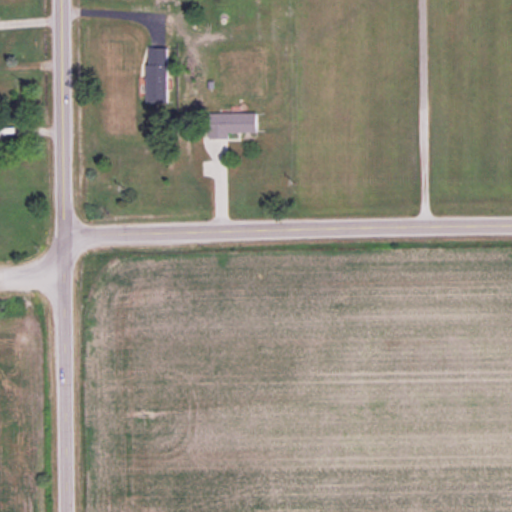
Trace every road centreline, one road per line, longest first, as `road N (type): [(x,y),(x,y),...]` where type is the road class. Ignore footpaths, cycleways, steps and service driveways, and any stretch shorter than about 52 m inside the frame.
road 1 (tertiary): [(66,511),(61,0)]
road 2 (residential): [(63,256),(98,234),(511,225)]
road 3 (residential): [(423,227),(430,0)]
